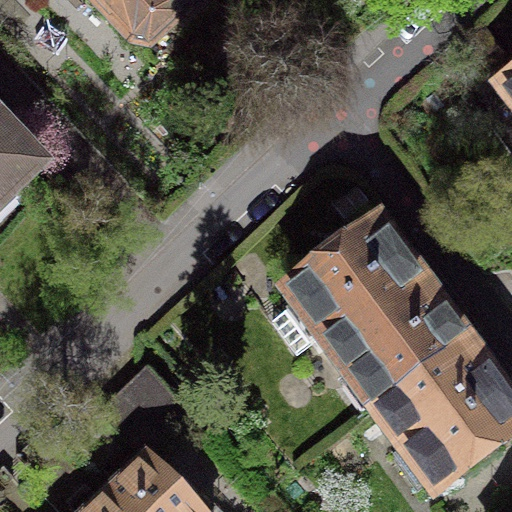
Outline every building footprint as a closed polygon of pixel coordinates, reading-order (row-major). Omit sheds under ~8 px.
[(90,0),(133,45),(149,48),(178,21),(176,9),(185,0),(90,0)] [(511,89),(503,95),(511,107),(511,89)] [(0,204),(34,171),(0,135),(0,204)] [(374,412),(463,346),(421,289),(380,232),(290,298),(296,307),(273,324),(297,357),(320,339),(374,412)] [(374,412),(434,495),(511,437),(511,411),(475,361),(463,346),(374,412)] [(190,417),(146,370),(100,413),(124,439),(142,459),(144,456),(147,459),(190,417)] [(116,484),(107,492),(125,511),(197,511),(147,459),(144,456),(142,459),(134,467),(124,456),(114,465),(105,473),(116,484)] [(125,511),(107,492),(97,501),(87,491),(78,499),(69,508),(73,511),(125,511)] [(511,511),(511,498),(493,511),(511,511)]
